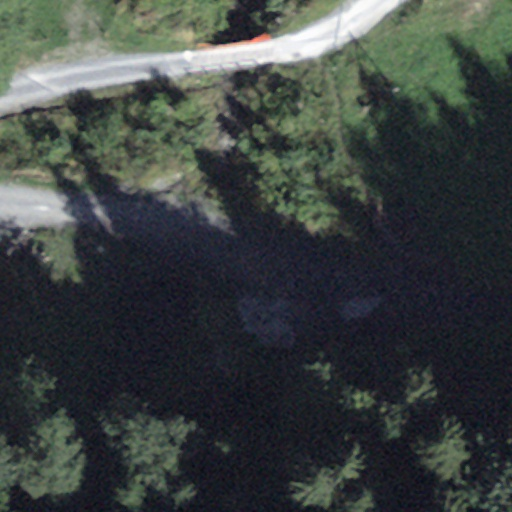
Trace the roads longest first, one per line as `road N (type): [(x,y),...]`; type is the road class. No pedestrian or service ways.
road 1 (track): [(511,305),(378,289),(131,212),(0,197)]
road 2 (track): [(384,0),(331,38),(252,57),(79,73),(0,97)]
